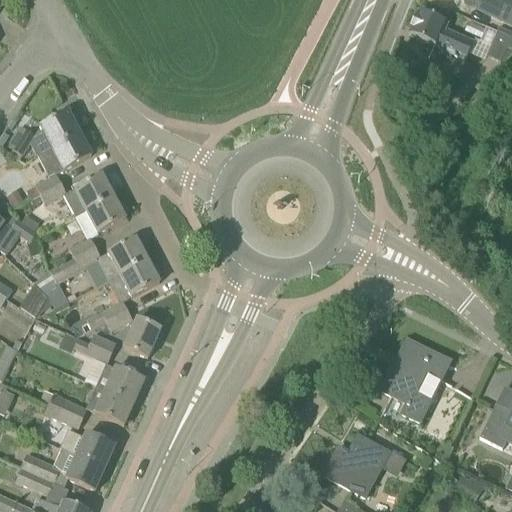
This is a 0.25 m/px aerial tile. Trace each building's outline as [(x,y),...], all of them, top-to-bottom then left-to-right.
[(511,0),(454,0),(473,9),(511,27),(511,0)] [(473,46),(445,34),(448,27),(419,14),(409,37),(466,62),(473,46)] [(511,39),(511,40),(498,33),(486,59),(501,65),(506,51),(511,52),(511,39)] [(35,139),(30,147),(38,161),(53,153),(81,139),(80,136),(68,116),(41,130),(41,131),(35,139)] [(35,139),(20,130),(7,150),(22,160),(35,139)] [(50,182),(36,189),(41,199),(63,188),(57,178),(64,174),(92,159),(89,154),(81,139),(53,153),(38,161),(50,182)] [(76,222),(115,202),(102,179),(64,199),(76,222)] [(46,208),(67,197),(63,188),(41,199),(44,204),(46,208)] [(41,199),(36,189),(26,194),(32,204),(41,199)] [(24,206),(19,197),(8,203),(14,212),(24,206)] [(32,204),(31,205),(33,209),(44,204),(41,199),(32,204)] [(115,202),(76,222),(87,243),(126,222),(115,202)] [(10,218),(6,223),(7,230),(12,233),(18,224),(10,218)] [(0,223),(0,254),(6,259),(20,239),(12,233),(7,230),(5,228),(5,227),(4,226),(0,223)] [(29,246),(35,237),(18,224),(12,233),(20,239),(29,246)] [(62,269),(50,276),(55,285),(57,288),(86,272),(97,265),(108,286),(108,287),(120,280),(149,265),(136,242),(108,258),(101,261),(100,261),(96,252),(75,263),(74,263),(62,269)] [(91,243),(70,254),(75,263),(96,252),(91,243)] [(37,245),(27,247),(31,260),(41,257),(37,245)] [(160,286),(149,265),(120,280),(131,301),(160,286)] [(50,276),(33,287),(48,299),(52,294),(58,291),(57,288),(55,285),(50,276)] [(0,298),(5,302),(11,292),(3,287),(0,285),(0,298)] [(87,324),(92,334),(119,320),(129,315),(124,306),(120,308),(102,317),(87,324)] [(123,329),(133,324),(129,315),(119,320),(123,329)] [(161,333),(137,321),(124,351),(148,362),(161,333)] [(59,349),(72,355),(79,341),(66,335),(59,349)] [(113,358),(118,348),(95,338),(91,348),(113,358)] [(113,358),(91,348),(78,343),(74,352),(109,367),(113,358)] [(17,355),(21,346),(16,344),(12,353),(17,355)] [(394,368),(381,395),(397,402),(407,407),(401,418),(419,427),(432,402),(420,396),(430,377),(441,383),(450,365),(427,354),(407,344),(400,358),(403,360),(398,369),(395,367),(394,368)] [(17,355),(12,353),(6,350),(0,361),(0,383),(2,384),(17,355)] [(145,384),(115,371),(106,367),(96,389),(135,406),(145,384)] [(124,429),(135,406),(96,389),(86,412),(88,413),(124,429)] [(88,413),(86,412),(45,395),(41,403),(49,407),(49,408),(84,423),(88,413)] [(496,407),(478,442),(502,454),(506,445),(511,447),(511,413),(511,414),(496,407)] [(80,432),(84,423),(49,408),(45,417),(80,432)] [(60,452),(62,453),(68,455),(105,472),(115,449),(86,436),(83,442),(67,435),(60,452)] [(339,451),(323,479),(365,502),(380,473),(390,456),(362,441),(353,457),(349,455),(344,452),(343,453),(339,451)] [(446,450),(439,464),(446,468),(453,453),(446,450)] [(28,460),(21,474),(53,488),(65,494),(69,483),(95,495),(105,472),(68,455),(62,453),(54,471),(28,460)] [(48,499),(53,488),(21,474),(17,485),(48,499)] [(452,491),(457,483),(448,476),(442,483),(452,491)] [(473,506),(485,490),(471,480),(469,483),(462,479),(453,491),(473,506)] [(29,511),(0,498),(0,511),(29,511)] [(81,511),(63,504),(60,511),(37,501),(31,511),(81,511)] [(358,511),(344,503),(339,511),(358,511)]
